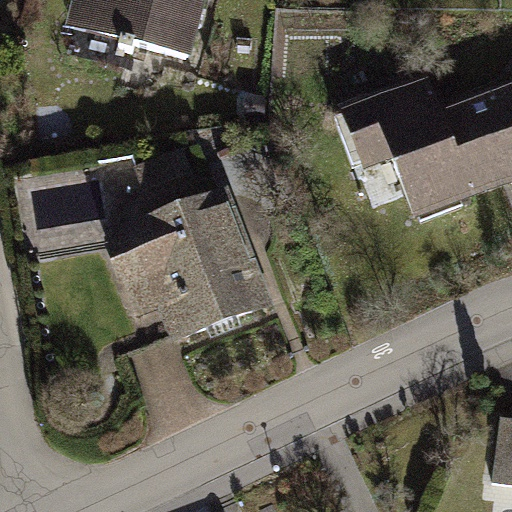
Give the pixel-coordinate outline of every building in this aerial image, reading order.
[(203,0),(97,0),(89,34),(123,43),(120,51),(134,55),(136,46),(188,59),(203,0)] [(428,84),(351,113),(371,165),(391,157),(415,218),(419,217),(421,224),(462,208),(460,201),(511,180),(511,92),(442,119),(428,84)] [(137,170),(144,187),(190,171),(184,153),(137,170)] [(223,198),(112,241),(129,286),(154,277),(179,341),(265,307),(223,198)] [(511,421),(502,420),(493,485),(511,487),(511,421)]
